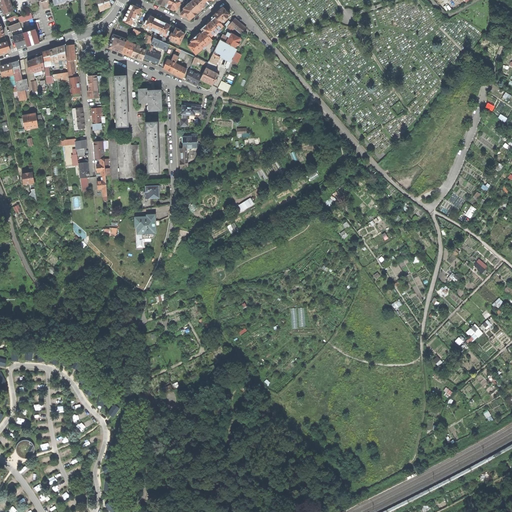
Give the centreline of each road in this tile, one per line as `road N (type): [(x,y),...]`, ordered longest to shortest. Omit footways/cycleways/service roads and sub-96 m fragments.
road 1 (track): [(318,100),(343,157),(331,178),(210,254),(197,241)]
road 2 (residential): [(91,48),(82,66),(92,175)]
road 3 (residential): [(174,203),(171,81)]
